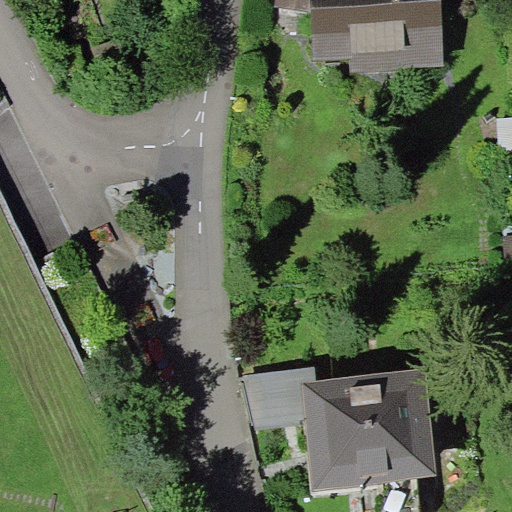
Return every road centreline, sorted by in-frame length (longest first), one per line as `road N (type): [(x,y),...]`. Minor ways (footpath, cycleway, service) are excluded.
road 1 (residential): [(204,124),(181,409)]
road 2 (residential): [(181,409),(56,167)]
road 3 (residential): [(204,124),(138,156),(56,167)]
road 4 (residential): [(217,0),(204,124)]
road 5 (residential): [(56,167),(0,57)]
